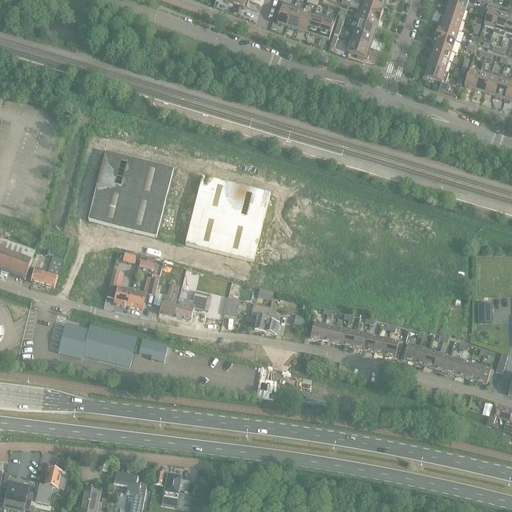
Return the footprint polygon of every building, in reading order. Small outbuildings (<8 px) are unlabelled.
[(250,0),(225,0),(224,2),(247,10),(250,0)] [(465,12),(469,2),(463,0),(449,0),(448,2),(450,3),(449,7),(465,12)] [(362,1),(358,11),(362,13),(381,19),(383,12),(381,12),(382,8),(365,2),(362,1)] [(295,7),(284,4),(277,25),(288,28),(295,7)] [(303,16),(305,11),(295,7),(288,28),(298,32),(303,16)] [(465,12),(449,7),(447,11),(446,10),(444,17),(462,22),(465,12)] [(500,15),(489,12),(484,28),(494,31),(500,15)] [(381,19),(362,13),(359,23),(375,28),(377,25),(379,25),(381,19)] [(503,38),(505,35),(510,19),(500,15),(494,31),(493,35),(503,38)] [(313,19),(303,16),(298,32),(308,35),(313,19)] [(462,22),(444,17),(442,23),(443,23),(442,27),(459,33),(462,22)] [(324,22),(313,19),(308,35),(319,38),(324,22)] [(319,38),(329,42),(334,26),(324,22),(319,38)] [(375,28),(359,23),(355,33),(374,39),(376,33),(374,32),(375,28)] [(459,33),(442,27),(441,31),(439,30),(436,37),(455,43),(459,33)] [(355,33),(352,32),(348,42),(352,43),(369,49),(370,45),(372,46),(374,39),(355,33)] [(455,43),(436,37),(434,43),(437,44),(435,48),(452,54),(455,43)] [(369,49),(352,43),(348,54),(358,57),(357,59),(366,62),(369,53),(368,53),(369,49)] [(452,54),(435,48),(434,52),(432,52),(430,58),(449,64),(452,54)] [(449,64),(430,58),(428,64),(430,65),(429,68),(445,74),(449,64)] [(426,72),(423,81),(432,83),(432,81),(441,84),(439,92),(448,95),(450,86),(446,85),(449,75),(445,74),(429,68),(427,72),(426,72)] [(480,75),(475,91),(485,95),(490,79),(492,74),(482,71),(480,75)] [(480,75),(469,72),(464,88),(475,91),(480,75)] [(490,79),(485,95),(495,98),(501,82),(502,77),(492,74),(490,79)] [(511,80),(502,77),(501,82),(495,98),(506,101),(511,81),(511,80)] [(18,247),(0,240),(0,271),(8,275),(18,247)] [(35,253),(18,247),(8,275),(25,281),(34,258),(38,259),(39,255),(35,253)] [(32,284),(54,290),(58,278),(63,262),(53,259),(48,275),(44,274),(44,271),(37,269),(37,272),(36,272),(32,284)] [(141,261),(139,268),(154,272),(155,264),(141,261)] [(110,287),(117,289),(121,274),(115,272),(110,287)] [(148,280),(145,290),(149,291),(148,296),(156,298),(159,282),(152,280),(152,281),(148,280)] [(182,289),(171,286),(171,289),(169,289),(169,291),(167,298),(163,297),(162,303),(163,303),(160,316),(175,320),(182,289)] [(178,306),(175,320),(191,324),(194,310),(208,313),(212,297),(196,294),(197,289),(194,288),(186,286),(186,289),(183,288),(183,289),(179,306),(178,306)] [(132,292),(119,289),(115,305),(129,309),(132,292)] [(129,309),(142,312),(146,295),(132,292),(129,309)] [(239,302),(225,299),(223,306),(225,306),(223,315),(235,318),(239,302)] [(492,305),(477,306),(477,325),(492,325),(492,305)] [(271,310),(255,306),(253,316),(258,318),(255,331),(265,334),(271,310)] [(265,334),(277,336),(279,325),(278,325),(279,319),(275,318),(277,312),(271,311),(271,310),(265,334)] [(307,329),(308,319),(298,318),(297,328),(307,329)] [(325,327),(314,325),(311,340),(322,342),(325,327)] [(130,370),(137,341),(91,329),(90,333),(67,327),(59,356),(83,362),(84,358),(130,370)] [(336,330),(325,327),(322,342),(332,344),(336,330)] [(346,332),(336,330),(332,344),(343,347),(346,332)] [(357,334),(346,332),(343,347),(354,349),(357,334)] [(367,337),(357,334),(354,349),(364,351),(367,337)] [(378,339),(367,337),(364,351),(375,354),(378,339)] [(388,341),(378,339),(375,354),(385,356),(388,341)] [(396,358),(399,344),(388,341),(385,356),(396,358)] [(168,348),(143,342),(139,355),(152,358),(151,362),(164,365),(168,348)] [(419,350),(408,346),(404,361),(414,364),(419,350)] [(429,353),(419,350),(414,364),(425,367),(429,353)] [(440,356),(429,353),(425,367),(435,370),(440,356)] [(450,359),(440,356),(435,370),(445,373),(450,359)] [(502,356),(496,374),(503,376),(508,358),(502,356)] [(460,362),(450,359),(445,373),(456,377),(460,362)] [(471,365),(460,362),(456,377),(466,380),(471,365)] [(481,368),(471,365),(466,380),(477,383),(481,368)] [(492,371),(481,368),(477,383),(487,386),(488,384),(492,371)] [(511,417),(511,415),(511,413),(498,409),(497,412),(493,410),(488,424),(493,426),(496,419),(511,423),(511,417)] [(40,486),(36,503),(49,506),(53,489),(64,491),(67,480),(61,478),(62,473),(61,473),(61,472),(55,470),(55,472),(49,470),(46,487),(40,486)] [(142,511),(148,486),(137,484),(138,478),(116,474),(114,486),(129,489),(127,496),(134,497),(131,511),(142,511)] [(166,476),(157,474),(154,486),(163,488),(166,476)] [(190,483),(181,481),(182,479),(169,476),(164,498),(162,506),(177,509),(178,501),(177,501),(179,492),(188,494),(190,483)] [(6,502),(4,509),(17,511),(25,511),(26,511),(29,511),(30,511),(31,506),(34,494),(29,493),(30,488),(10,484),(6,502)] [(96,511),(100,492),(84,489),(79,511),(96,511)] [(102,500),(100,511),(106,511),(108,501),(102,500)]
